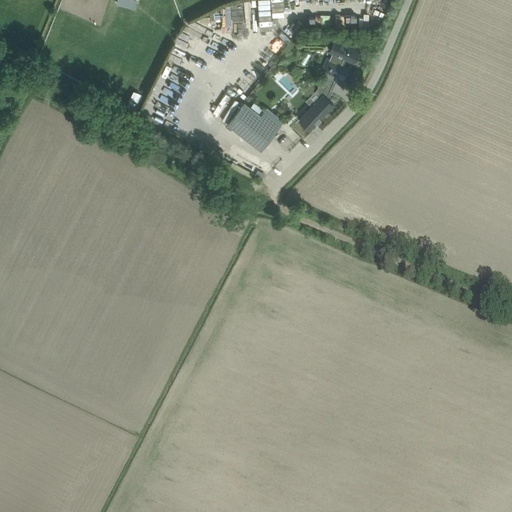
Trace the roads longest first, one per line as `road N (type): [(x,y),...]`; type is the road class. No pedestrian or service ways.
road 1 (track): [(511,310),(289,214),(275,188),(73,88)]
road 2 (unclassified): [(275,188),(370,88),(408,0)]
